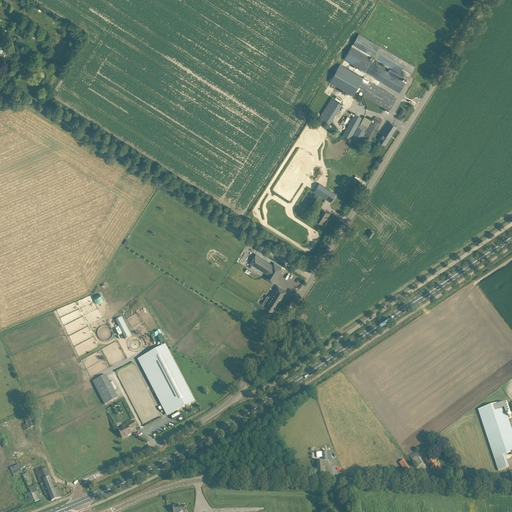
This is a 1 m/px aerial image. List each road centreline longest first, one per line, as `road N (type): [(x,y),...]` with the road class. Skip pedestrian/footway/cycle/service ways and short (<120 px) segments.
road 1 (primary): [(80,502),(217,434),(511,236)]
road 2 (residential): [(107,511),(197,480),(511,486)]
road 3 (unclassified): [(311,279),(0,83)]
road 4 (unclassified): [(311,279),(487,0)]
road 5 (unclassified): [(233,397),(270,385),(511,223)]
road 6 (unclassified): [(80,502),(79,483),(233,397)]
road 7 (unclassified): [(233,397),(311,279)]
